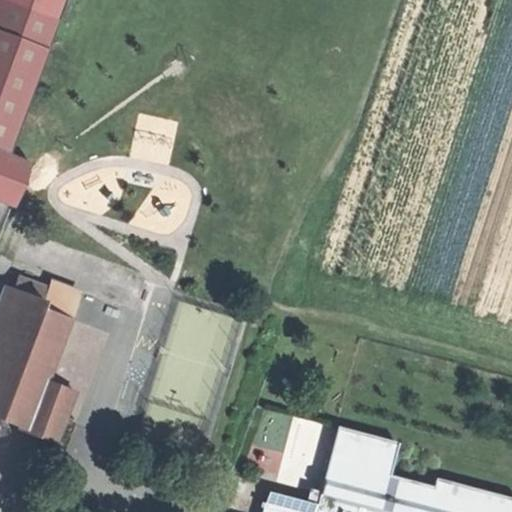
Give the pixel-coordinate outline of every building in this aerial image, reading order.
[(0,0),(0,49),(37,64),(56,17),(62,0),(0,0)] [(37,64),(0,49),(0,150),(6,153),(7,149),(39,65),(37,64)] [(7,149),(6,153),(0,150),(0,200),(10,205),(28,158),(7,149)] [(19,428),(54,441),(65,411),(44,380),(68,316),(39,306),(42,299),(4,284),(0,293),(0,417),(4,416),(19,424),(19,428)] [(507,511),(511,498),(427,475),(424,484),(381,473),(390,440),(329,423),(312,487),(305,511),(507,511)] [(305,511),(312,487),(302,484),(298,499),(263,490),(257,511),(305,511)]
